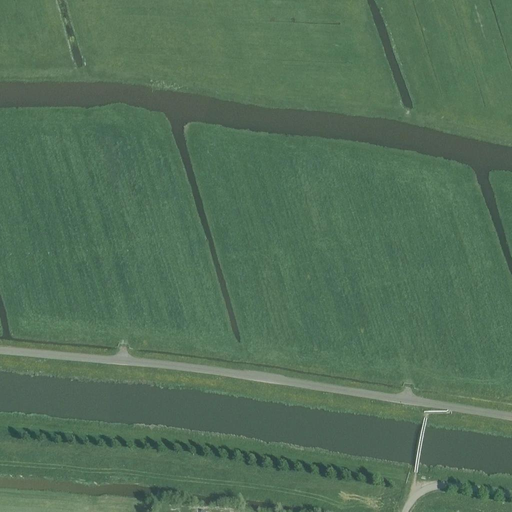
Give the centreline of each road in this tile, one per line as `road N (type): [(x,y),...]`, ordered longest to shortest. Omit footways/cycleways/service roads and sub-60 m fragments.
road 1 (track): [(0,65),(391,110),(511,135)]
road 2 (unclassified): [(0,351),(451,408)]
